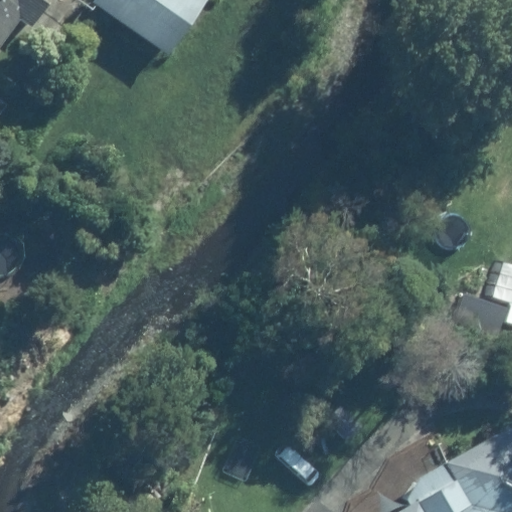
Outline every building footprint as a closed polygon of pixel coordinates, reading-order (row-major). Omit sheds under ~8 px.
[(0,0),(0,48),(19,21),(32,30),(53,0),(0,0)] [(97,0),(97,1),(169,52),(206,0),(97,0)] [(470,299),(462,326),(497,336),(505,309),(470,299)] [(367,396),(337,395),(335,444),(365,446),(367,396)] [(422,511),(417,502),(400,511),(511,511),(511,427),(511,426),(449,462),(475,506),(464,511),(422,511)]
